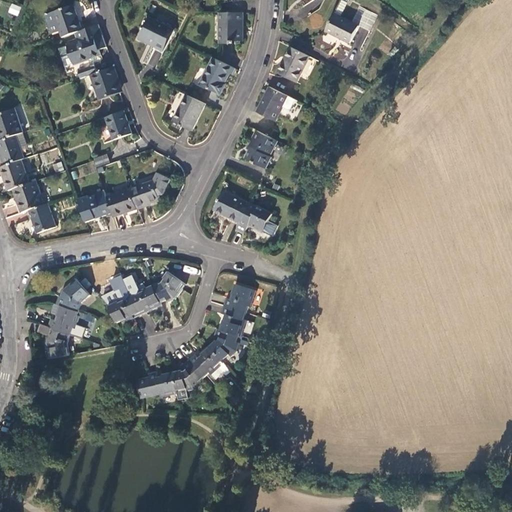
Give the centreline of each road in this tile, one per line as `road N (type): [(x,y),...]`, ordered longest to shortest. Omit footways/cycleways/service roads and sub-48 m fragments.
road 1 (track): [(294,275),(312,169),(464,0)]
road 2 (residential): [(105,0),(146,122),(161,141),(208,163)]
road 3 (residential): [(269,0),(258,62),(208,163)]
road 4 (residential): [(171,226),(148,237),(5,261)]
road 5 (residential): [(130,348),(190,329),(217,251)]
road 6 (residential): [(5,261),(10,352),(0,401)]
